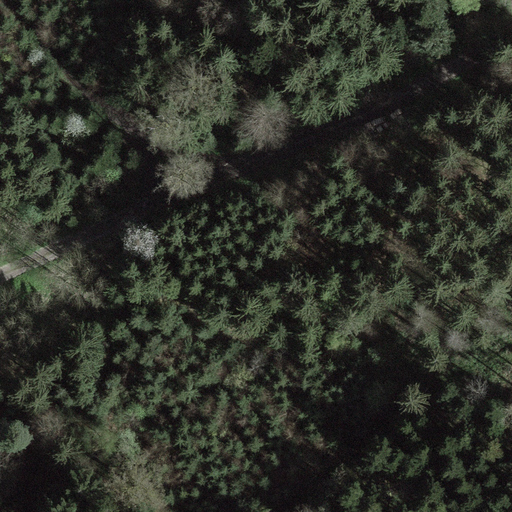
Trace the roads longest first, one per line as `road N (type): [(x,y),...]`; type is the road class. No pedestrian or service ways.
road 1 (track): [(0,278),(511,35)]
road 2 (track): [(0,0),(128,134),(156,203)]
road 3 (track): [(237,168),(247,0)]
road 4 (track): [(297,511),(430,433)]
